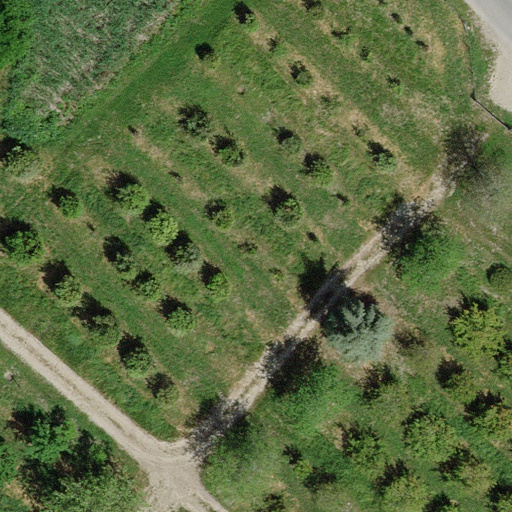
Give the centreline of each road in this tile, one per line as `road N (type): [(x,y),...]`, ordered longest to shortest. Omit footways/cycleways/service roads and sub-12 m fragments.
road 1 (track): [(150,511),(175,472),(466,155)]
road 2 (track): [(0,317),(218,511)]
